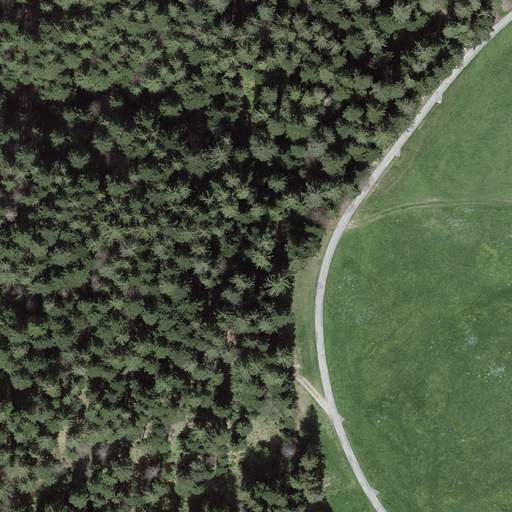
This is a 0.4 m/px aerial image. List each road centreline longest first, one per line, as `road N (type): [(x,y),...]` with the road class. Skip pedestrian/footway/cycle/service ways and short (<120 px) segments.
road 1 (track): [(324,368),(244,336),(214,313),(195,280),(195,234),(210,190),(242,142),(238,0)]
road 2 (track): [(511,206),(423,203),(338,230)]
